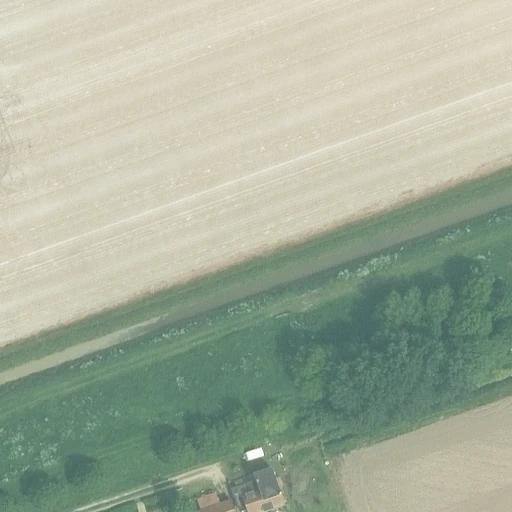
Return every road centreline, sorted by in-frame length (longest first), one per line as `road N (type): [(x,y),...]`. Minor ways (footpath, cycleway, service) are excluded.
road 1 (track): [(511,233),(0,411)]
road 2 (unknown): [(83,511),(262,454)]
